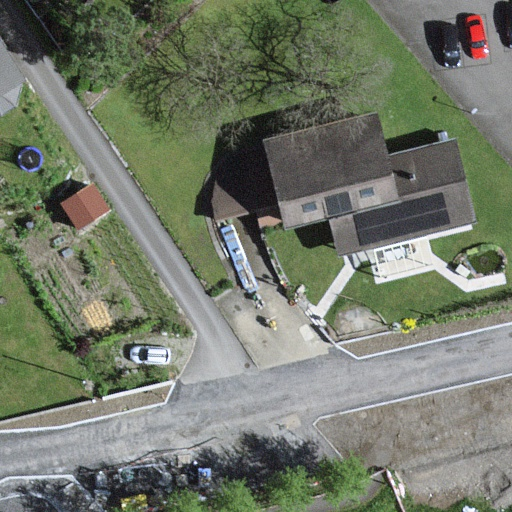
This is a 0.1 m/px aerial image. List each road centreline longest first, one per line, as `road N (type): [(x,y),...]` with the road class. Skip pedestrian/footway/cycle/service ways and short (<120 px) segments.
road 1 (residential): [(0,3),(218,336),(237,403)]
road 2 (residential): [(511,346),(237,403)]
road 3 (residential): [(237,403),(0,463)]
